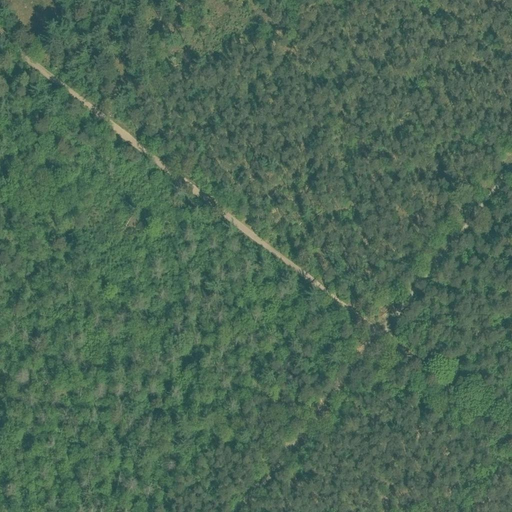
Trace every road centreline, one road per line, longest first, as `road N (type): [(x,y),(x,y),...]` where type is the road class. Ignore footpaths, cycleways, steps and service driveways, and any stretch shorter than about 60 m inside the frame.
road 1 (track): [(511,439),(0,36)]
road 2 (track): [(242,511),(511,166)]
